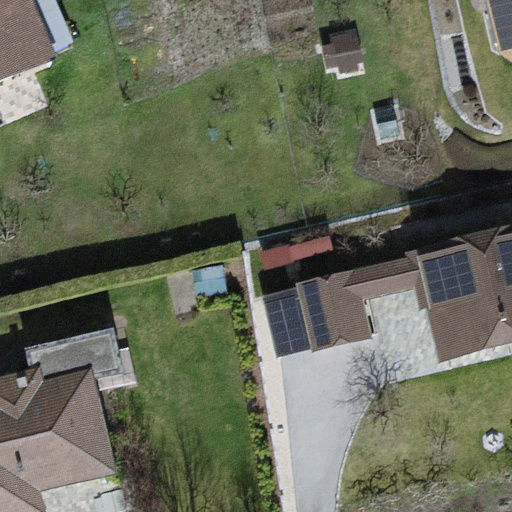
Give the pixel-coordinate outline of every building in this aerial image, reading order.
[(38,0),(0,0),(0,90),(63,59),(38,0)] [(511,0),(491,0),(505,60),(511,64),(511,0)] [(356,42),(320,46),(324,81),(360,76),(356,42)] [(445,368),(511,352),(511,240),(421,262),(428,292),(445,368)] [(428,292),(421,262),(266,295),(280,360),(371,341),(364,306),(428,292)] [(0,511),(51,511),(49,499),(128,483),(108,378),(50,391),(31,380),(0,386),(0,511)]
